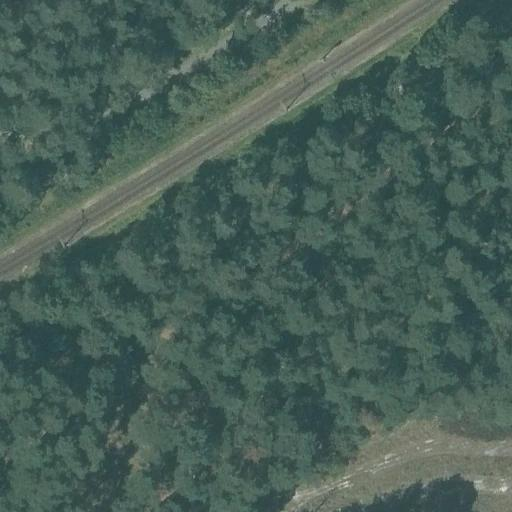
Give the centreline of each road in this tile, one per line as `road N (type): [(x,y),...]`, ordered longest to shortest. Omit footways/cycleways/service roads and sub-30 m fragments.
road 1 (track): [(0,301),(474,0)]
road 2 (track): [(511,76),(278,257),(172,327),(129,391)]
road 3 (unclassified): [(0,142),(17,130),(151,92),(297,0)]
